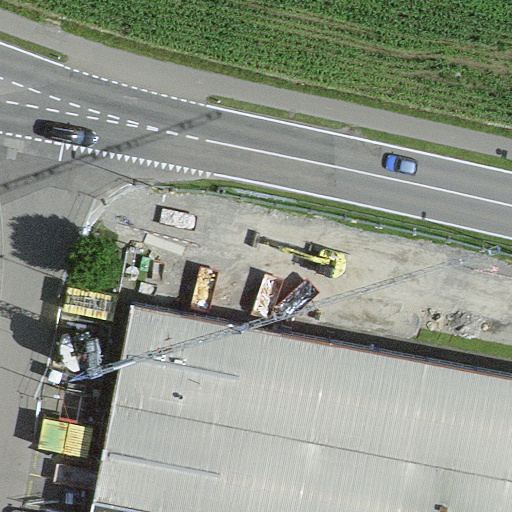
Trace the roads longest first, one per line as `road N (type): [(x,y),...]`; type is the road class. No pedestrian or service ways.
road 1 (primary): [(511,206),(67,109)]
road 2 (residential): [(67,109),(0,451)]
